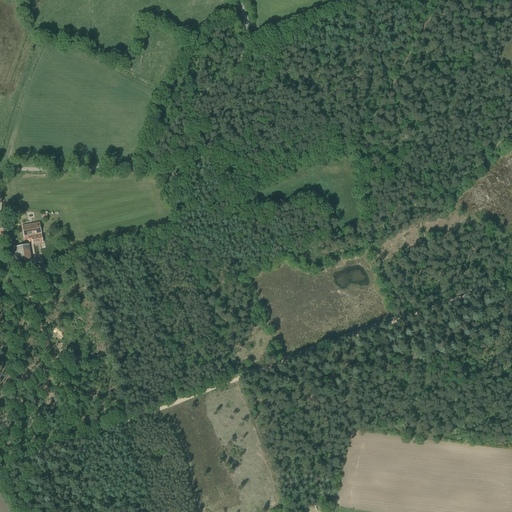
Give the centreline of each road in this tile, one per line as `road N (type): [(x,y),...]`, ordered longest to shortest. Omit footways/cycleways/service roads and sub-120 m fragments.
road 1 (track): [(404,318),(0,469)]
road 2 (unclassified): [(0,169),(110,169),(141,156),(247,53),(238,0)]
